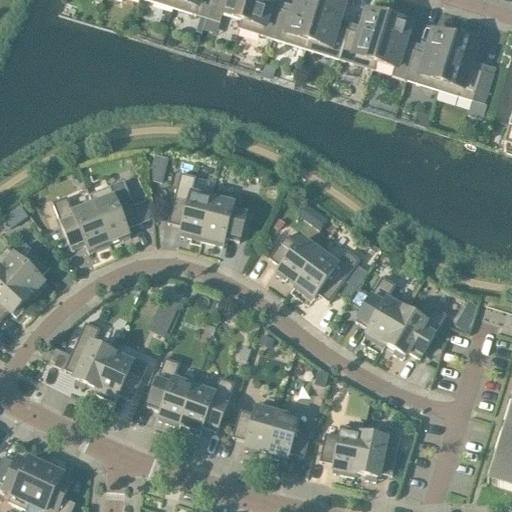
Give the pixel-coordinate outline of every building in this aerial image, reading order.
[(175,3),(175,0),(139,0),(139,1),(172,11),(175,3)] [(205,21),(212,0),(175,0),(175,3),(172,11),(205,21)] [(241,23),(248,0),(212,0),(205,21),(219,26),(222,16),(240,22),(237,31),(239,32),(241,23)] [(272,42),(281,12),(270,9),(272,0),(248,0),(241,23),(239,32),(272,42)] [(307,45),(321,0),(297,0),(292,16),(281,12),(272,42),(305,52),(307,45)] [(338,63),(347,33),(336,29),(343,7),(340,6),(341,1),(337,0),(321,0),(307,45),(305,52),(338,63)] [(374,64),(389,16),(370,10),(369,15),(366,14),(359,37),(347,33),(338,63),(371,73),(374,64)] [(405,83),(414,54),(402,50),(409,27),(406,26),(408,22),(389,16),(374,64),(371,73),(373,74),(376,64),(394,70),(391,79),(405,83)] [(440,85),(455,37),(437,31),(435,35),(432,34),(425,57),(414,54),(405,83),(438,94),(440,85)] [(438,94),(484,108),(493,78),(469,71),(476,48),(473,47),(474,42),(455,37),(440,85),(438,94)] [(511,124),(503,155),(511,157),(511,124)] [(109,188),(88,196),(90,203),(107,244),(128,236),(126,232),(140,227),(129,200),(116,206),(114,201),(109,188)] [(201,240),(212,197),(191,191),(188,203),(174,199),(167,226),(181,230),(180,234),(201,240)] [(212,197),(201,240),(223,245),(224,241),(238,245),(245,218),(231,214),(234,203),(212,197)] [(107,244),(90,203),(71,211),(66,200),(52,206),(59,225),(71,254),(84,249),(86,253),(107,244)] [(18,208),(1,220),(10,231),(26,220),(18,208)] [(318,256),(322,251),(321,251),(318,256),(300,243),(297,248),(285,239),(268,262),(280,270),(278,274),(296,287),(318,256)] [(6,250),(0,255),(0,275),(27,300),(42,284),(39,281),(49,271),(29,251),(19,262),(15,258),(6,250)] [(318,256),(296,287),(314,300),(316,297),(328,306),(359,264),(346,254),(339,264),(322,251),(318,256)] [(19,309),(27,300),(0,275),(0,323),(8,314),(11,317),(19,309)] [(385,347),(407,309),(389,299),(395,288),(381,280),(370,299),(355,325),(367,332),(365,336),(385,347)] [(349,302),(356,291),(348,286),(341,297),(349,302)] [(358,293),(351,303),(358,308),(365,298),(358,293)] [(443,308),(457,316),(463,306),(449,298),(443,308)] [(215,300),(212,309),(214,314),(220,316),(224,304),(215,300)] [(407,309),(385,347),(393,352),(404,359),(406,355),(419,363),(433,338),(445,318),(431,310),(425,320),(415,314),(407,309)] [(111,358),(113,352),(94,343),(99,332),(84,326),(63,373),(76,379),(75,383),(85,387),(95,392),(111,358)] [(158,334),(153,345),(161,348),(166,338),(158,334)] [(262,338),(260,347),(271,350),(273,341),(262,338)] [(243,349),(238,361),(246,364),(250,352),(243,349)] [(111,358),(95,392),(116,401),(118,398),(131,404),(143,378),(147,367),(133,361),(131,366),(112,358),(114,352),(113,352),(111,358)] [(52,353),(48,363),(62,369),(66,359),(52,353)] [(179,427),(195,385),(175,378),(179,367),(164,361),(157,380),(146,410),(160,415),(158,419),(179,427)] [(316,373),(313,385),(322,387),(325,375),(316,373)] [(195,385),(179,427),(201,434),(202,431),(216,436),(227,406),(234,387),(219,381),(214,393),(195,385)] [(266,455),(278,412),(256,406),(253,417),(239,413),(231,440),(245,444),(244,448),(266,455)] [(278,412),(266,455),(287,461),(288,457),(302,461),(310,434),(296,430),(299,418),(278,412)] [(324,437),(318,465),(333,468),(332,472),(354,476),(363,433),(341,428),(339,434),(338,440),(324,437)] [(363,433),(354,476),(365,478),(376,481),(377,477),(391,480),(397,452),(383,449),(385,438),(374,435),(363,433)] [(511,439),(497,489),(511,493),(511,439)] [(21,511),(24,511),(43,473),(46,467),(33,461),(32,463),(27,461),(26,463),(17,459),(1,492),(11,496),(7,505),(21,511)] [(46,467),(43,473),(24,511),(25,511),(28,507),(38,511),(71,511),(74,507),(62,501),(70,484),(61,480),(62,477),(57,475),(59,473),(46,467)]
